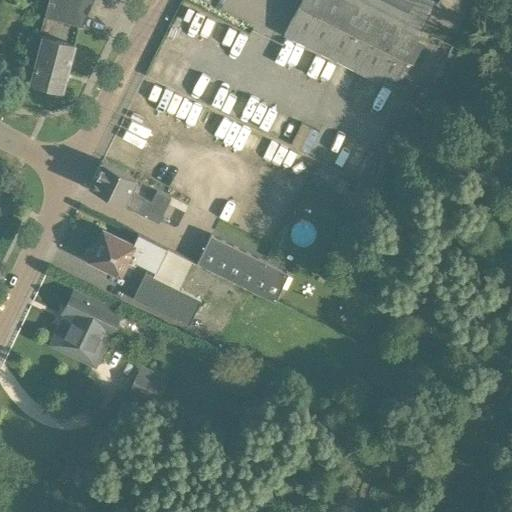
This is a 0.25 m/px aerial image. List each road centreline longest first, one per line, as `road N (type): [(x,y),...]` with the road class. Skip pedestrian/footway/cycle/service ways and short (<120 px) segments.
road 1 (residential): [(78,170),(165,0)]
road 2 (residential): [(0,327),(78,170)]
